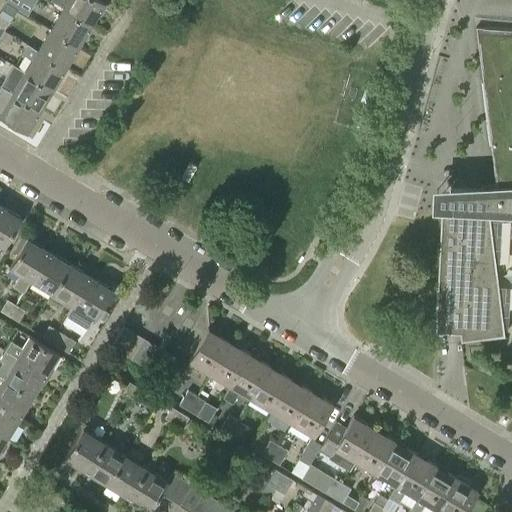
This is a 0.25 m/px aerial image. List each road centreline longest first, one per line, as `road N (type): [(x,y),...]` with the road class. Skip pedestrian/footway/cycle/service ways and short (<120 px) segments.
road 1 (unclassified): [(299,330),(377,203),(435,0)]
road 2 (residential): [(299,330),(0,152)]
road 3 (unclassified): [(511,463),(299,330)]
